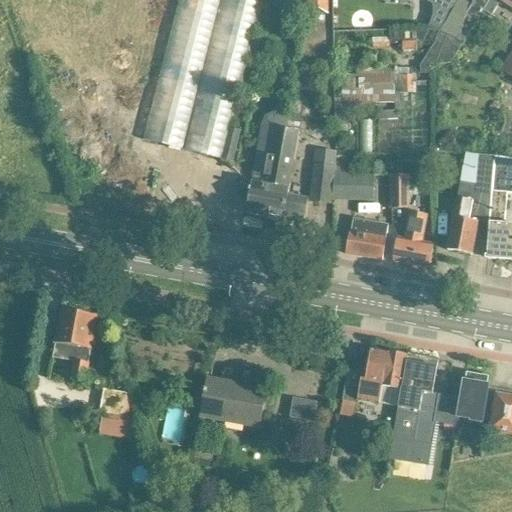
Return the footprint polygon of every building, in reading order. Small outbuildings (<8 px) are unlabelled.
[(178,0),(144,140),(222,160),(262,0),(178,0)] [(306,4),(298,0),(266,0),(264,4),(298,22),(307,5),(306,4)] [(306,0),(306,4),(307,5),(330,16),(330,0),(306,0)] [(331,0),(332,21),(333,21),(333,25),(340,25),(340,21),(342,21),(341,0),(331,0)] [(423,0),(434,6),(434,17),(445,23),(450,17),(459,0),(423,0)] [(445,37),(434,66),(450,65),(476,24),(483,12),(490,0),(473,0),(472,6),(462,0),(459,0),(450,17),(445,23),(438,34),(445,37)] [(511,0),(490,0),(483,12),(491,17),(501,2),(511,9),(511,0)] [(284,18),(278,38),(296,43),(302,23),(284,18)] [(390,47),(403,47),(403,53),(416,53),(416,46),(420,46),(420,30),(390,30),(390,39),(373,39),(373,48),(391,48),(390,47)] [(346,40),(338,40),(338,53),(346,53),(346,40)] [(511,55),(502,72),(511,78),(511,55)] [(285,130),(272,127),(263,184),(253,182),(246,215),(267,218),(273,186),(275,186),(290,189),(299,132),(285,130)] [(332,205),(335,175),(336,169),(336,161),(336,152),(316,150),(314,166),(310,202),(332,205)] [(452,232),(448,251),(472,256),(476,236),(478,223),(490,226),(496,157),(479,155),(466,153),(461,182),(452,232)] [(489,239),(488,259),(511,260),(511,225),(505,225),(507,194),(511,194),(511,159),(496,157),(490,226),(489,239)] [(336,169),(335,175),(358,175),(359,165),(358,165),(358,161),(347,161),(336,161),(336,169)] [(374,175),(358,175),(335,175),(333,200),(374,201),(374,175)] [(392,176),(391,176),(392,208),(408,208),(408,176),(407,176),(392,176)] [(275,186),(273,186),(267,218),(305,225),(309,202),(309,201),(288,197),(289,190),(290,189),(275,186)] [(430,268),(434,249),(434,244),(423,242),(427,215),(410,212),(405,239),(398,238),(394,262),(430,268)] [(383,261),(386,241),(387,237),(389,225),(353,219),(351,231),(350,231),(346,255),(383,261)] [(74,381),(86,383),(98,318),(62,311),(54,359),(77,363),(74,381)] [(403,391),(408,356),(388,352),(387,353),(372,351),(368,373),(348,370),(342,401),(360,405),(361,402),(381,405),(384,388),(403,391)] [(439,361),(408,356),(403,391),(390,459),(418,464),(421,444),(431,446),(435,422),(434,422),(439,395),(433,394),(439,361)] [(483,423),(486,406),(489,387),(488,386),(489,378),(467,374),(466,383),(464,382),(459,418),(473,420),(472,422),(476,422),(472,446),(483,448),(486,427),(481,426),(482,423),(483,423)] [(205,390),(204,394),(205,394),(201,418),(260,430),(263,412),(267,392),(242,387),(242,388),(230,386),(230,383),(208,379),(206,390),(205,390)] [(129,394),(105,390),(101,414),(125,418),(129,394)] [(492,430),(511,433),(511,398),(498,396),(496,408),(492,407),(491,413),(495,413),(492,430)]
